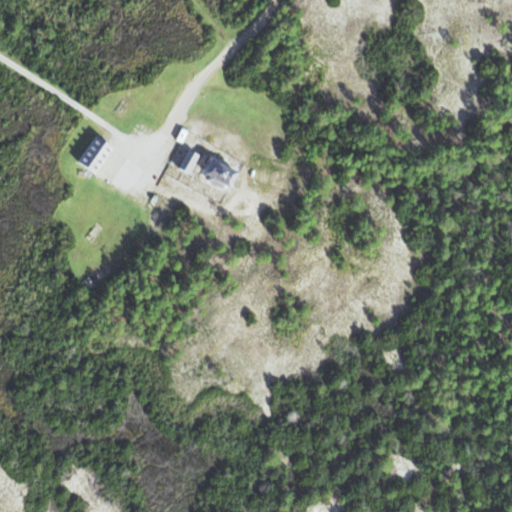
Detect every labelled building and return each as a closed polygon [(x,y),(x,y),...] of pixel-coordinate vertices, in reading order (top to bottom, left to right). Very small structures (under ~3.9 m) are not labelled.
[(121,97),(113,110),(120,115),(129,102),(121,97)] [(180,126),(174,138),(180,142),(187,129),(180,126)] [(94,133),(76,160),(93,171),(110,145),(106,142),(94,133)] [(186,147),(177,165),(188,171),(197,153),(186,147)] [(203,151),(194,169),(195,169),(197,171),(207,153),(203,151)] [(212,154),(203,171),(208,173),(205,178),(213,182),(221,186),(223,181),(230,185),(239,168),(212,154)] [(94,221),(101,226),(91,241),(84,235),(94,221)]
